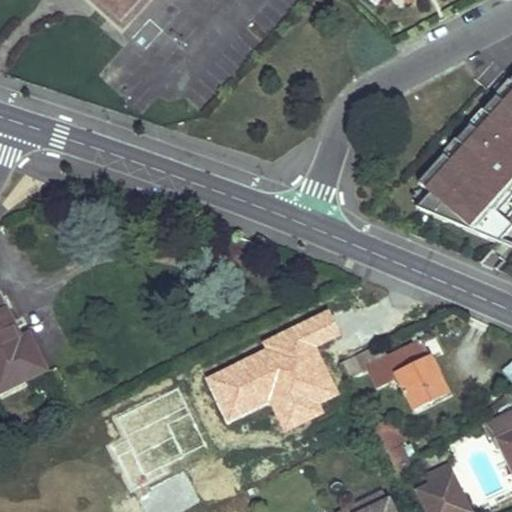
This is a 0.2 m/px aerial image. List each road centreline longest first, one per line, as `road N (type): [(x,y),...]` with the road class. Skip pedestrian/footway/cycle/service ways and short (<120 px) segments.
road 1 (tertiary): [(306,222),(2,116)]
road 2 (residential): [(511,7),(347,95),(306,222)]
road 3 (tertiary): [(511,310),(306,222)]
